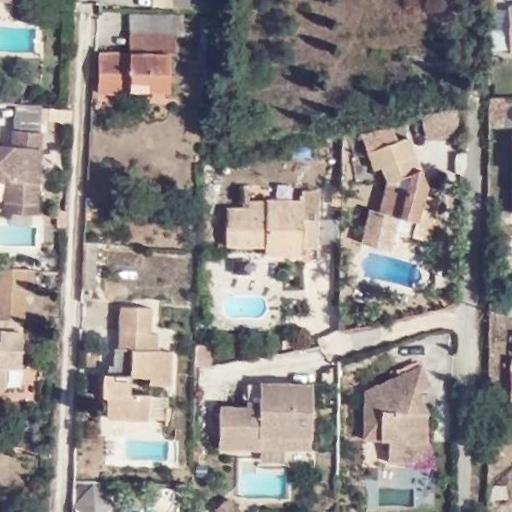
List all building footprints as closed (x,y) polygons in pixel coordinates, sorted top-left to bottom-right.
[(511,4),(506,5),(506,31),(493,31),(493,56),(511,55),(511,4)] [(164,67),(164,19),(125,17),(125,54),(109,53),(98,53),(98,84),(138,84),(138,95),(138,100),(192,101),(192,68),(164,67)] [(125,17),(108,17),(109,53),(125,54),(125,17)] [(98,84),(98,94),(138,95),(138,84),(98,84)] [(0,182),(4,182),(3,202),(39,204),(42,132),(39,132),(41,106),(13,104),(12,130),(11,130),(10,145),(0,144),(0,182)] [(459,134),(453,109),(430,115),(435,139),(459,134)] [(435,139),(430,115),(418,117),(423,142),(435,139)] [(423,185),(417,169),(405,137),(365,151),(371,168),(378,165),(384,181),(376,211),(393,215),(395,216),(413,220),(409,235),(425,239),(435,198),(420,194),(423,185)] [(311,247),(312,191),(297,190),(297,203),(262,202),(261,209),(244,209),(224,208),(223,244),(262,244),(262,255),(294,255),(295,247),(311,247)] [(38,215),(39,204),(3,202),(2,213),(38,215)] [(386,250),(395,216),(393,215),(376,211),(366,208),(357,242),(386,250)] [(318,221),(318,247),(340,247),(340,221),(318,221)] [(22,281),(33,281),(34,269),(0,267),(0,288),(21,290),(22,281)] [(0,321),(19,324),(21,290),(0,288),(0,321)] [(450,300),(444,292),(436,298),(442,306),(450,300)] [(148,324),(149,302),(122,301),(120,336),(107,335),(106,370),(93,370),(92,396),(103,397),(102,414),(147,415),(148,392),(132,392),(132,371),(151,373),(150,381),(170,382),(170,343),(156,343),(157,325),(148,324)] [(18,365),(22,324),(19,324),(0,321),(0,389),(4,389),(5,365),(18,365)] [(221,371),(215,351),(200,354),(199,377),(221,371)] [(429,411),(419,390),(432,384),(421,362),(363,388),(362,439),(380,440),(384,440),(387,440),(387,461),(427,462),(428,411),(429,411)] [(218,449),(260,449),(260,448),(260,438),(310,439),(312,380),(259,379),(259,386),(247,386),(246,404),(219,403),(218,449)] [(174,421),(175,398),(163,398),(163,420),(174,421)] [(260,448),(310,450),(310,439),(260,438),(260,448)] [(91,486),(73,485),(72,508),(91,486)] [(106,511),(113,505),(91,486),(72,508),(77,511),(106,511)] [(244,511),(229,495),(213,509),(216,511),(244,511)]
